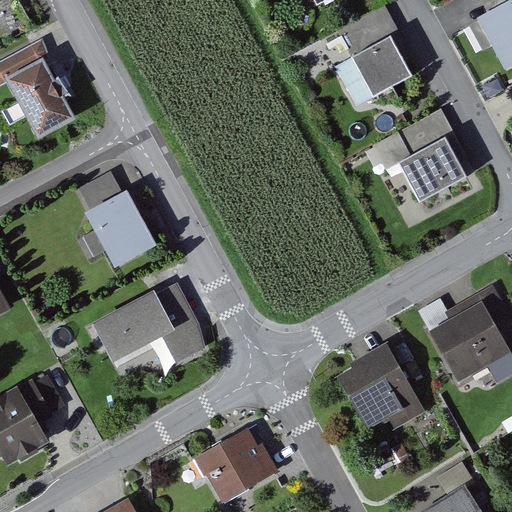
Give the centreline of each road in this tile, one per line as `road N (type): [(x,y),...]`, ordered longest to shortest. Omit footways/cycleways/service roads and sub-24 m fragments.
road 1 (residential): [(265,374),(511,230)]
road 2 (residential): [(23,511),(265,374)]
road 3 (residential): [(133,133),(265,374)]
road 4 (residential): [(511,183),(411,0)]
road 5 (residential): [(346,511),(265,374)]
road 6 (residential): [(133,133),(0,204)]
road 7 (residential): [(63,0),(133,133)]
